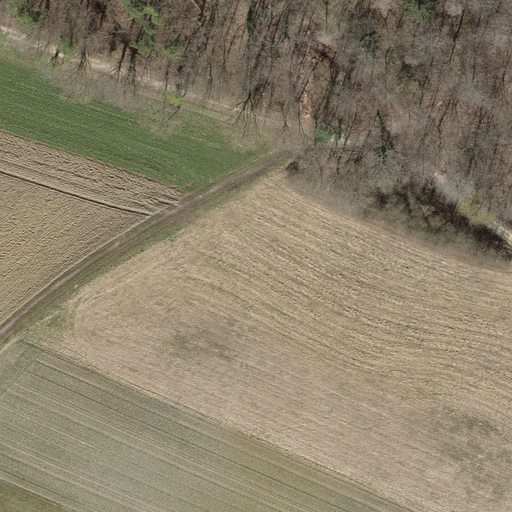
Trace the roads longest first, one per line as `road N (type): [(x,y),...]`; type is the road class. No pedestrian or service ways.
road 1 (track): [(318,134),(100,252),(0,342)]
road 2 (track): [(0,28),(318,134)]
road 3 (track): [(264,0),(356,66),(429,173)]
road 4 (track): [(511,237),(429,173),(318,134)]
